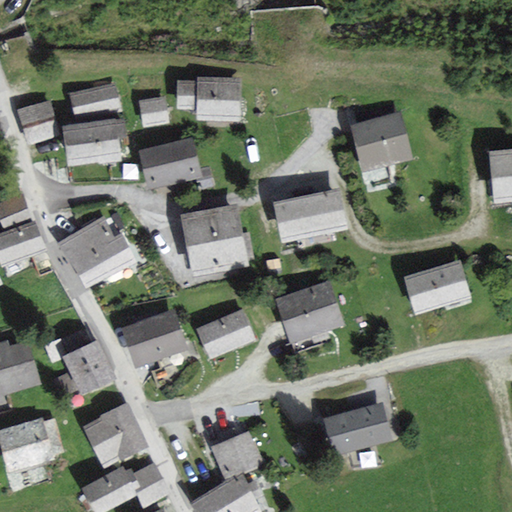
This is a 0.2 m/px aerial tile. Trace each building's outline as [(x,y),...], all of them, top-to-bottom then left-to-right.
[(118,81),(68,91),(74,120),(123,110),(118,81)] [(247,81),(183,82),(184,118),(247,117),(247,81)] [(167,97),(141,101),(146,130),(172,126),(167,97)] [(52,102),(18,113),(29,146),(63,135),(52,102)] [(405,117),(356,129),(367,174),(416,162),(405,117)] [(124,123),(69,129),(73,166),(128,159),(124,123)] [(197,143),(146,152),(152,188),(203,179),(197,143)] [(511,153),(494,155),(499,210),(511,208),(511,153)] [(274,206),(283,242),(342,228),(334,192),(274,206)] [(23,195),(0,201),(0,211),(5,228),(31,220),(23,195)] [(241,210),(186,220),(196,277),(251,267),(241,210)] [(109,220),(70,239),(94,286),(133,266),(109,220)] [(37,225),(0,238),(0,255),(5,270),(48,254),(37,225)] [(463,264),(410,280),(421,318),(474,302),(463,264)] [(335,287),(280,304),(293,345),(348,328),(335,287)] [(248,312),(202,330),(214,361),(260,343),(248,312)] [(180,313),(128,331),(141,371),(193,353),(180,313)] [(29,342),(0,349),(0,397),(41,388),(29,342)] [(102,344),(69,357),(86,399),(119,386),(102,344)] [(388,404),(326,421),(337,459),(399,441),(388,404)] [(130,408),(85,427),(102,467),(147,448),(130,408)] [(47,421),(0,432),(0,447),(6,473),(57,460),(47,421)] [(252,435),(217,450),(231,482),(266,467),(252,435)] [(155,465),(133,476),(149,510),(171,499),(155,465)] [(125,474),(85,493),(93,511),(114,511),(138,501),(125,474)] [(261,511),(247,480),(201,501),(206,511),(261,511)]
